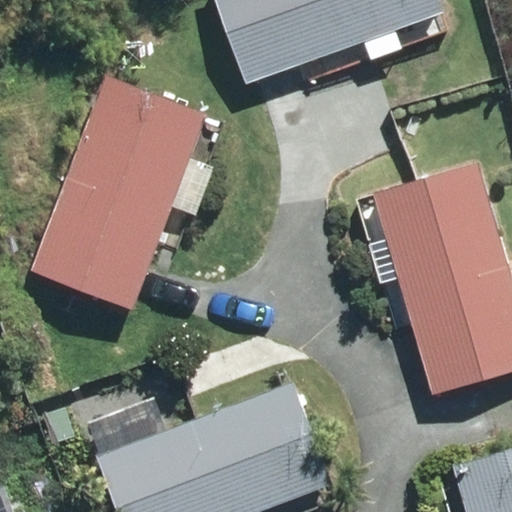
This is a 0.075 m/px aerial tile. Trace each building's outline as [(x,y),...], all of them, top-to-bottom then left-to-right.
[(402,37),(452,18),(445,0),(222,0),(255,90),(372,48),(379,66),(408,56),(402,37)] [(116,81),(38,279),(137,318),(215,120),(116,81)] [(511,262),(486,172),(384,201),(441,400),(511,380),(511,262)] [(301,390),(106,463),(124,511),(285,511),(339,493),(301,390)] [(49,419),(59,449),(78,442),(68,413),(49,419)] [(511,511),(511,457),(463,472),(474,511),(511,511)] [(0,511),(13,511),(10,500),(0,503),(0,511)]
